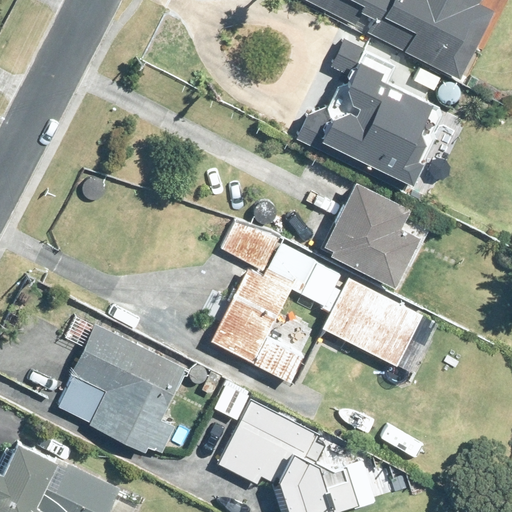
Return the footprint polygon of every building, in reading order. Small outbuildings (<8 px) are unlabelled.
[(301,0),(457,79),(491,13),(475,5),(478,0),(301,0)] [(436,108),(433,100),(423,96),(424,94),(371,68),(378,53),(340,34),(329,56),(347,65),(328,104),(324,101),(310,106),(307,111),(303,108),(293,130),(400,181),(413,155),(416,157),(428,134),(426,129),(436,108)] [(473,63),(464,82),(483,92),(492,73),(473,63)] [(412,80),(432,92),(440,78),(419,67),(412,80)] [(317,236),(326,240),(323,246),(388,278),(413,228),(393,218),(402,200),(349,173),(317,236)] [(217,241),(260,264),(278,230),(266,224),(232,212),(217,241)] [(337,283),(329,279),(336,266),(276,235),(258,270),(242,261),(206,334),(283,373),(297,346),(261,328),(285,280),(318,297),(317,300),(325,305),(317,319),(391,357),(417,306),(343,269),(337,283)] [(66,366),(69,367),(54,400),(87,416),(85,418),(140,445),(143,438),(157,445),(170,419),(156,412),(181,361),(90,317),(66,366)] [(209,367),(199,385),(208,390),(217,371),(209,367)] [(224,381),(217,393),(228,399),(235,387),(224,381)] [(331,465),(302,451),(314,427),(247,392),(212,459),(253,480),(257,472),(268,478),(271,474),(283,511),(322,511),(356,501),(344,461),(331,465)] [(99,511),(115,481),(50,448),(48,452),(10,431),(0,451),(0,511),(99,511)]
